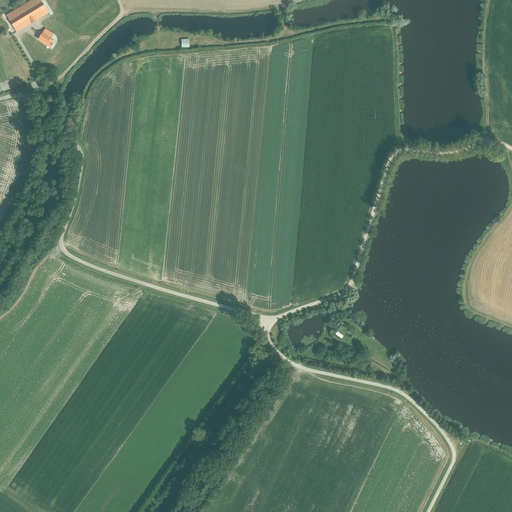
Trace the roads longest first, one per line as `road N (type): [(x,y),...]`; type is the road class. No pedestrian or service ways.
road 1 (unclassified): [(265,321),(66,252),(60,244),(80,151),(35,126),(24,99),(0,98)]
road 2 (unclassified): [(511,148),(483,140),(392,156),(348,287),(265,321)]
road 3 (unclassified): [(265,321),(265,335),(289,362),(393,389),(436,425),(454,455),(428,511)]
road 4 (track): [(34,85),(66,71),(120,16),(118,0)]
